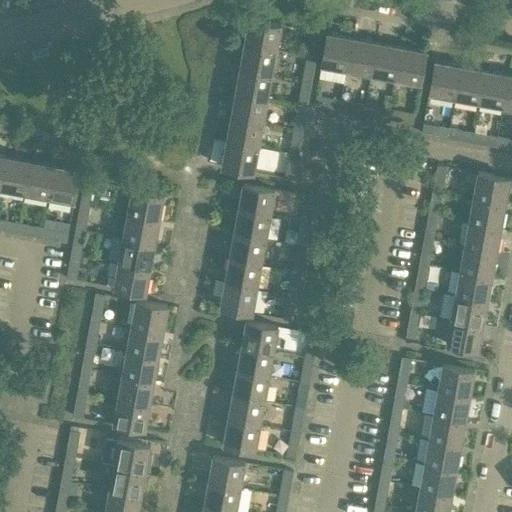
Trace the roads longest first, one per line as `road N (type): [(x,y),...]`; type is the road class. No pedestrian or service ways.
road 1 (residential): [(0,36),(155,0)]
road 2 (residential): [(511,25),(361,0)]
road 3 (residential): [(486,511),(511,367)]
